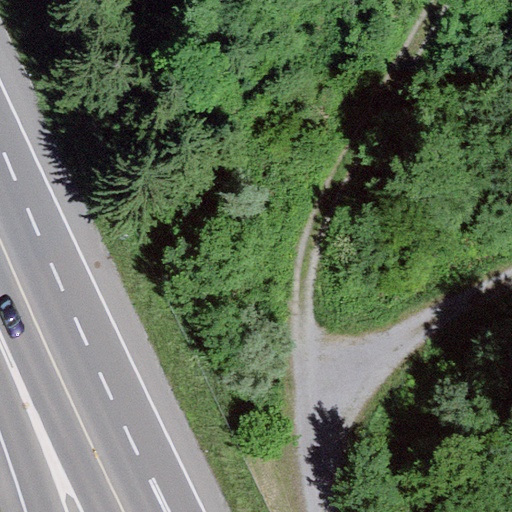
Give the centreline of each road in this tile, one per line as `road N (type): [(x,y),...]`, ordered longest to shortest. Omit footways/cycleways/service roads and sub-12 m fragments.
road 1 (track): [(440,0),(301,272),(300,376),(331,511)]
road 2 (track): [(300,376),(511,282)]
road 3 (trunk): [(100,511),(16,325)]
road 4 (trunk): [(16,325),(40,511)]
